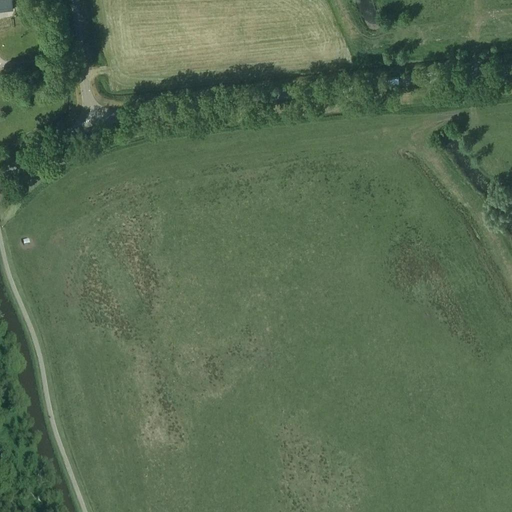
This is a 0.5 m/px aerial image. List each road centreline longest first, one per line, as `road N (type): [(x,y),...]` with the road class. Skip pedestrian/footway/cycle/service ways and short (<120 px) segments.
road 1 (tertiary): [(95,122),(511,69)]
road 2 (unclassified): [(95,122),(75,0)]
